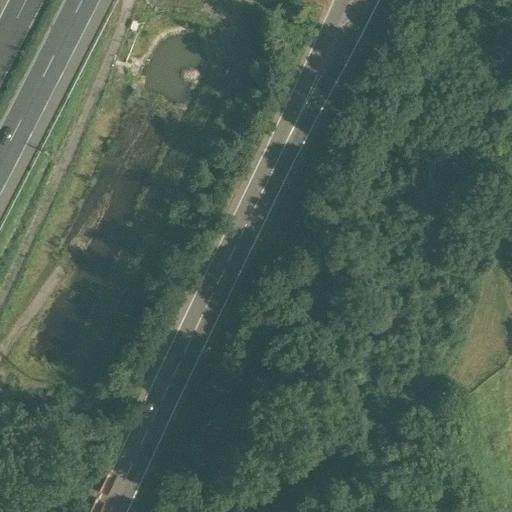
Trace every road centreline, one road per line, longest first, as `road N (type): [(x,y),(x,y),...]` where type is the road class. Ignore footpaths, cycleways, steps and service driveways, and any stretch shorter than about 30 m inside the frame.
road 1 (unclassified): [(115,511),(360,0)]
road 2 (track): [(249,511),(443,384),(479,320),(511,204)]
road 3 (motorway): [(0,143),(75,0)]
